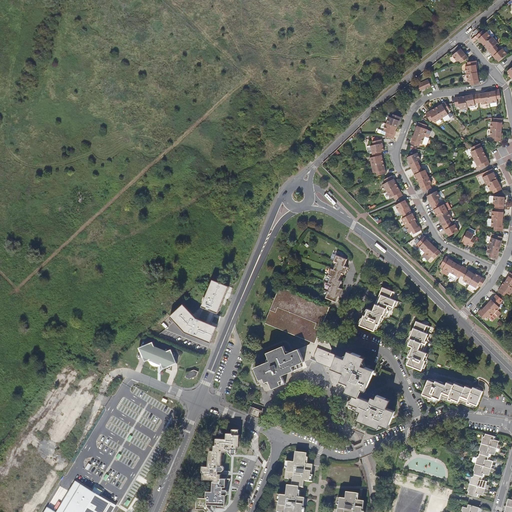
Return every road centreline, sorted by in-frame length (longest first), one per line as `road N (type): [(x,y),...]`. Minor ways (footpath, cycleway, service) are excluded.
road 1 (residential): [(496,76),(421,99),(398,161),(437,238),(497,274)]
road 2 (unclassified): [(461,34),(314,163)]
road 3 (tertiary): [(456,319),(387,251),(328,210)]
road 4 (tertiary): [(255,263),(198,401)]
road 5 (unclassified): [(282,437),(347,456),(421,425)]
road 6 (residential): [(421,425),(393,360),(371,346),(339,345)]
